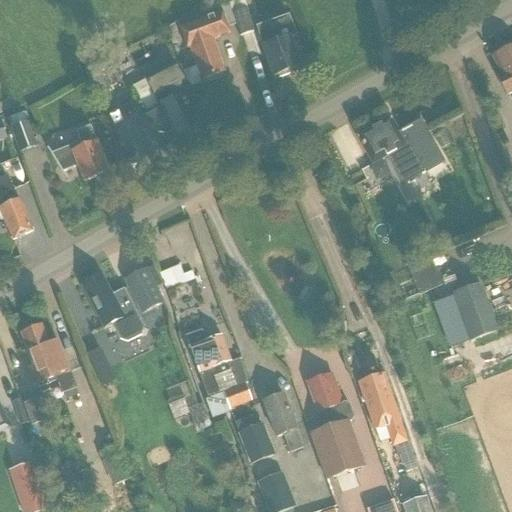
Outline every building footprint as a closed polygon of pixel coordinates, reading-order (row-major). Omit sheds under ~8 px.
[(218,9),(219,14),(223,12),(228,28),(235,26),(231,14),(232,14),(228,4),(218,9)] [(246,9),(232,14),(231,14),(235,26),(238,37),(254,32),(246,9)] [(223,12),(219,14),(180,28),(187,48),(191,47),(203,79),(223,72),(212,39),(230,33),(228,28),(223,12)] [(257,28),(262,42),(275,77),(278,76),(278,79),(290,74),(289,72),(300,68),(289,38),(296,36),(289,17),(257,28)] [(511,47),(492,57),(502,76),(498,79),(506,96),(511,93),(511,47)] [(167,134),(171,132),(174,139),(192,130),(172,90),(185,84),(175,65),(146,79),(159,105),(158,106),(158,107),(143,115),(152,131),(155,129),(157,133),(167,134)] [(10,118),(14,128),(21,126),(27,124),(23,113),(10,118)] [(391,120),(358,137),(373,164),(388,156),(400,176),(404,184),(429,171),(425,164),(440,156),(421,121),(398,134),(391,120)] [(21,153),(37,147),(28,123),(21,126),(14,128),(12,129),(21,153)] [(52,154),(48,148),(47,149),(66,179),(67,178),(63,172),(78,166),(84,182),(109,172),(97,143),(91,127),(77,132),(81,143),(52,154)] [(0,179),(0,211),(4,220),(13,241),(33,231),(26,217),(18,199),(18,200),(13,190),(12,188),(7,177),(1,180),(0,179)] [(428,257),(408,266),(420,295),(435,288),(430,277),(428,270),(433,268),(428,257)] [(145,317),(166,304),(145,272),(125,285),(145,317)] [(140,334),(143,328),(123,290),(112,296),(102,277),(82,287),(104,329),(112,325),(120,339),(127,341),(140,334)] [(435,304),(451,348),(470,341),(458,310),(454,297),(435,304)] [(470,341),(498,331),(486,300),(458,310),(470,341)] [(64,387),(61,388),(64,394),(76,389),(74,384),(74,383),(70,373),(70,374),(69,372),(58,342),(49,345),(42,327),(22,335),(34,367),(28,369),(36,389),(61,380),(64,387)] [(190,335),(186,337),(190,347),(197,367),(201,378),(208,398),(205,399),(212,418),(230,410),(247,403),(252,401),(246,384),(249,383),(241,359),(231,362),(221,336),(206,342),(204,338),(202,331),(190,335)] [(90,354),(103,388),(116,383),(103,349),(90,354)] [(398,421),(399,421),(383,375),(379,376),(373,358),(357,364),(364,382),(359,383),(375,429),(387,425),(393,444),(405,441),(398,421)] [(350,405),(345,403),(342,404),(332,375),(307,384),(318,413),(324,411),(330,428),(311,435),(326,480),(364,467),(349,422),(353,421),(354,417),(350,405)] [(296,431),(297,430),(283,395),(264,403),(277,438),(283,436),(291,454),(303,449),(296,431)] [(32,426),(34,425),(47,421),(38,398),(23,404),(32,426)] [(188,409),(194,426),(209,420),(203,404),(188,409)] [(274,455),(263,425),(240,434),(251,464),(274,455)] [(399,454),(406,473),(418,469),(408,440),(405,441),(393,444),(396,455),(399,454)] [(103,452),(117,486),(130,480),(116,446),(103,452)] [(33,467),(10,475),(23,511),(43,511),(48,510),(33,467)] [(41,475),(54,509),(76,501),(63,467),(41,475)] [(269,511),(285,511),(296,508),(283,474),(258,484),(269,511)] [(430,511),(425,496),(403,504),(405,511),(430,511)] [(368,509),(368,511),(399,511),(395,500),(368,509)]
